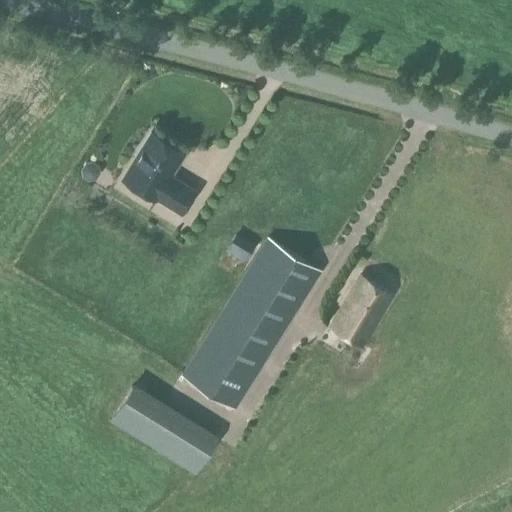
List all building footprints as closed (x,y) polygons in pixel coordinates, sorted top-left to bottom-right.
[(180,211),(194,190),(167,174),(170,168),(172,170),(183,153),(151,132),(123,177),(155,198),(156,196),(180,211)] [(75,159),(75,175),(88,175),(88,159),(75,159)] [(268,234),(182,373),(237,407),(322,269),(268,234)] [(391,293),(360,274),(331,326),(362,344),(391,293)] [(112,412),(109,418),(197,472),(219,435),(131,382),(112,412)]
